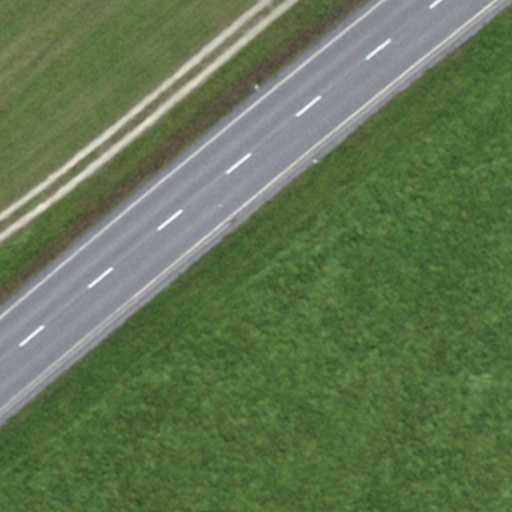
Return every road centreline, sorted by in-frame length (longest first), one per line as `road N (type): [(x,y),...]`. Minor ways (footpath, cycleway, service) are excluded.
road 1 (primary): [(442,0),(144,239),(0,368)]
road 2 (track): [(0,237),(281,0)]
